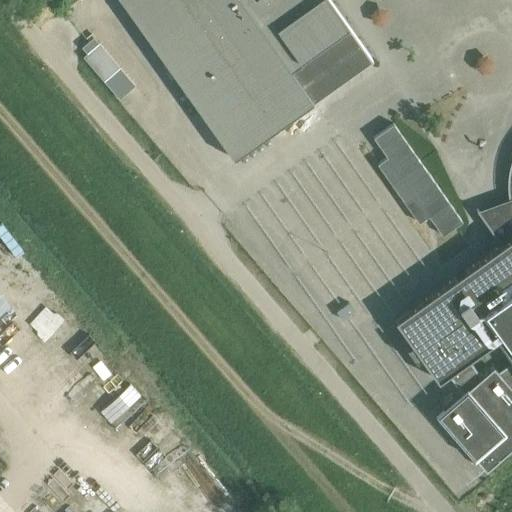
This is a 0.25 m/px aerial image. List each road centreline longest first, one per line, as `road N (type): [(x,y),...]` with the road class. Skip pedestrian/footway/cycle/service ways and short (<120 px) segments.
road 1 (unclassified): [(447,511),(4,0)]
road 2 (track): [(443,506),(392,493),(278,427),(0,110)]
road 3 (unknown): [(214,201),(379,90),(451,194)]
